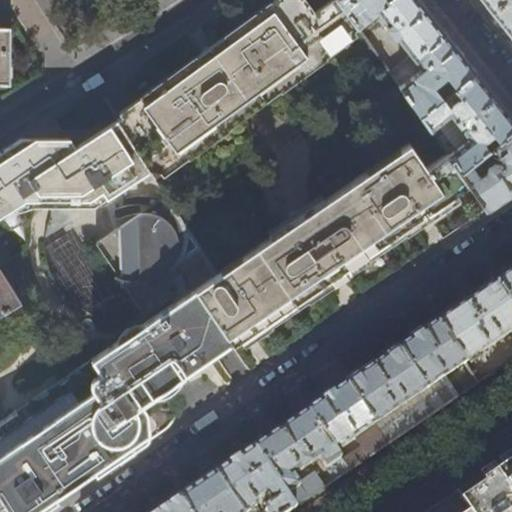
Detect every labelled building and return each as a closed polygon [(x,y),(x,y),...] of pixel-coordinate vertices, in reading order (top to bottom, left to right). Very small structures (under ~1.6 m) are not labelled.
[(148,97),(118,119),(150,169),(154,174),(357,28),(355,25),(336,0),(331,0),(314,12),(304,0),(279,0),(245,26),(211,50),(148,97)] [(336,0),(355,25),(375,9),(376,10),(387,0),(336,0)] [(387,0),(376,10),(379,16),(388,28),(386,29),(393,38),(395,37),(410,56),(424,45),(426,47),(445,34),(424,8),(417,0),(387,0)] [(511,0),(482,0),(486,5),(511,37),(511,0)] [(0,83),(9,84),(10,28),(0,27),(0,83)] [(424,45),(410,56),(407,58),(413,64),(416,62),(422,69),(399,88),(418,115),(442,97),(433,87),(446,76),(455,87),(475,71),(458,50),(445,34),(426,47),(424,45)] [(511,117),(496,97),(475,71),(455,87),(442,97),(418,115),(445,152),(459,172),(481,155),(492,146),(511,130),(511,117)] [(123,187),(150,169),(118,119),(118,118),(98,131),(76,146),(70,137),(35,135),(23,135),(0,149),(0,233),(27,216),(24,205),(22,198),(92,196),(106,188),(110,195),(123,187)] [(481,155),(459,172),(467,185),(486,210),(511,192),(511,130),(492,146),(501,158),(499,161),(493,159),(487,163),(481,155)] [(196,287),(195,288),(232,341),(233,343),(264,322),(356,260),(432,208),(467,185),(459,172),(445,152),(426,165),(410,142),(218,270),(218,271),(196,287)] [(194,284),(196,287),(218,271),(218,270),(154,174),(150,169),(123,187),(128,195),(138,194),(147,195),(155,197),(159,199),(96,241),(146,316),(194,284)] [(94,205),(110,195),(106,188),(92,196),(22,198),(24,205),(94,205)] [(0,263),(0,311),(22,298),(0,263)] [(511,271),(496,282),(511,304),(511,271)] [(436,322),(464,361),(511,329),(511,304),(496,282),(465,303),(436,322)] [(0,419),(0,492),(12,511),(41,511),(58,501),(56,497),(71,487),(94,472),(96,475),(149,439),(171,424),(173,420),(177,412),(178,404),(177,395),(178,387),(180,380),(184,374),(189,369),(194,366),(232,341),(195,288),(0,419)] [(417,335),(397,349),(424,387),(464,361),(436,322),(417,335)] [(370,367),(346,383),(373,422),(424,387),(397,349),(370,367)] [(327,397),(307,411),(333,448),(373,422),(346,383),(327,397)] [(280,429),(254,446),(279,483),(333,448),(307,411),(280,429)] [(215,473),(241,511),(246,511),(256,505),(256,501),(255,499),(266,491),(272,500),(266,504),(266,510),(267,511),(287,511),(295,507),(279,483),(254,446),(234,460),(215,473)] [(462,497),(470,509),(471,511),(511,511),(511,458),(498,467),(483,477),(486,481),(462,497)] [(197,485),(180,497),(190,511),(241,511),(215,473),(197,485)] [(0,511),(10,511),(0,496),(0,511)] [(190,511),(180,497),(166,506),(157,511),(190,511)]
